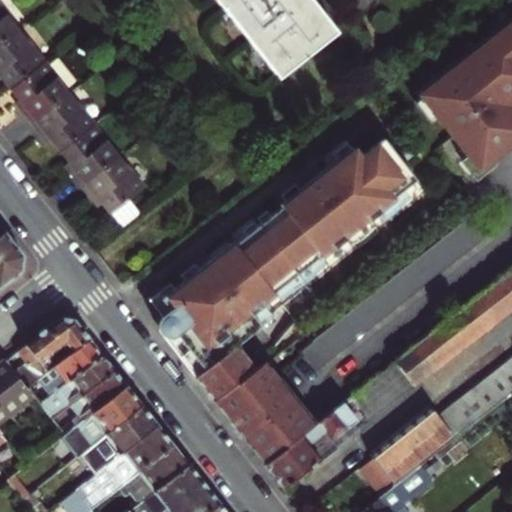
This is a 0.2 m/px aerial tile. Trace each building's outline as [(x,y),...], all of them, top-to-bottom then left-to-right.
[(216,0),(280,80),(336,35),(308,0),(216,0)] [(0,35),(16,24),(0,3),(0,35)] [(511,10),(421,85),(426,91),(419,97),(435,117),(443,111),(458,130),(448,138),(479,176),(501,159),(495,151),(500,147),(506,153),(509,151),(511,148),(511,144),(508,140),(511,137),(511,112),(505,104),(511,98),(511,10)] [(0,71),(2,74),(9,82),(41,56),(16,24),(0,35),(0,71)] [(41,56),(9,82),(17,93),(21,99),(18,101),(31,116),(66,88),(41,56)] [(51,136),(58,145),(91,119),(66,88),(31,116),(43,132),(46,130),(51,136)] [(68,164),(80,180),(116,151),(91,119),(58,145),(65,153),(72,162),(68,164)] [(175,288),(162,299),(171,310),(165,315),(164,316),(163,317),(162,318),(161,320),(160,321),(160,322),(160,324),(160,325),(160,327),(160,329),(161,330),(162,331),(162,333),(164,333),(165,334),(167,335),(168,335),(169,336),(171,336),(172,336),(174,335),(175,335),(177,334),(177,333),(190,349),(181,356),(193,371),(197,368),(200,373),(197,376),(216,400),(257,367),(239,345),(261,326),(274,316),(273,314),(265,305),(277,295),(275,292),(298,274),(321,255),(324,258),(347,239),(349,243),(352,241),(373,224),(375,222),(372,219),(380,213),(396,200),(393,197),(405,188),(417,179),(384,137),(360,156),(352,146),(351,147),(336,159),(308,182),(304,185),(293,193),(289,197),(285,200),(280,204),(282,207),(271,215),(262,223),(257,227),(247,235),(236,243),(234,241),(231,243),(213,257),(209,261),(202,266),(198,270),(185,280),(175,288)] [(346,141),(332,153),(336,159),(351,147),(346,141)] [(116,151),(80,180),(93,196),(97,194),(103,200),(120,223),(138,208),(128,194),(142,183),(116,151)] [(289,197),(293,193),(304,185),(308,182),(306,180),(291,191),(288,188),(280,194),(285,200),(289,197)] [(411,195),(405,188),(393,197),(396,200),(380,213),(385,220),(390,216),(391,215),(392,214),(393,213),(394,212),(395,211),(396,210),(397,209),(398,208),(399,208),(400,207),(401,206),(402,205),(402,204),(403,203),(404,202),(405,201),(406,200),(407,199),(408,198),(409,197),(410,196),(411,195)] [(257,218),(262,223),(271,215),(267,210),(257,218)] [(491,232),(475,212),(302,350),(318,369),(491,232)] [(243,229),(247,235),(257,227),(253,221),(243,229)] [(377,230),(373,224),(352,241),(356,247),(357,246),(359,245),(360,245),(361,244),(362,243),(362,242),(363,242),(364,241),(365,240),(366,240),(367,239),(368,238),(369,237),(370,236),(371,236),(372,235),(373,234),(374,233),(375,232),(376,231),(377,230)] [(7,233),(0,238),(0,289),(22,272),(25,256),(18,247),(7,233)] [(211,254),(213,257),(231,243),(229,240),(211,254)] [(327,262),(324,258),(321,255),(298,274),(275,292),(277,295),(281,300),(287,294),(288,294),(290,293),(291,292),(293,291),(295,290),(296,289),(298,288),(300,287),(301,286),(303,285),(304,284),(306,283),(307,281),(309,280),(310,279),(312,278),(313,276),(314,275),(316,273),(317,272),(318,271),(320,269),(321,268),(327,262)] [(197,261),(180,274),(185,280),(198,270),(202,266),(197,261)] [(357,404),(370,419),(414,384),(416,387),(511,311),(511,271),(428,338),(352,398),(357,404)] [(162,299),(175,288),(170,282),(151,297),(165,315),(171,310),(162,299)] [(18,349),(40,377),(91,339),(83,330),(74,318),(60,316),(18,349)] [(171,344),(181,356),(190,349),(177,333),(177,334),(175,335),(174,335),(172,336),(171,336),(169,336),(168,335),(167,335),(165,334),(164,333),(162,333),(171,344)] [(91,339),(40,377),(28,386),(34,394),(40,402),(102,353),(96,346),(91,339)] [(40,402),(52,417),(114,368),(109,361),(102,353),(40,402)] [(431,405),(369,454),(373,460),(394,486),(419,466),(511,392),(511,357),(439,416),(431,405)] [(0,432),(4,439),(26,466),(59,438),(65,433),(52,417),(40,402),(34,394),(28,386),(6,359),(0,363),(0,432)] [(242,434),(268,466),(318,425),(266,360),(257,367),(216,400),(242,434)] [(114,368),(52,417),(65,433),(127,385),(120,376),(114,368)] [(82,453),(86,450),(142,404),(134,394),(127,385),(65,433),(59,438),(82,453)] [(277,478),(287,490),(339,448),(334,440),(355,422),(347,412),(357,404),(352,398),(318,425),(268,466),(277,478)] [(80,470),(88,480),(111,461),(159,425),(151,415),(142,404),(86,450),(82,453),(80,455),(87,464),(80,470)] [(90,511),(141,471),(175,445),(165,433),(159,425),(111,461),(88,480),(47,511),(90,511)] [(134,508),(168,481),(190,464),(182,455),(175,445),(141,471),(90,511),(103,511),(124,495),(134,508)] [(372,484),(382,496),(394,486),(373,460),(361,470),(372,484)] [(190,464),(168,481),(134,508),(128,511),(145,511),(147,511),(148,511),(161,511),(165,509),(167,511),(177,511),(197,496),(207,486),(198,474),(190,464)] [(382,496),(361,511),(408,511),(404,505),(432,482),(419,466),(394,486),(382,496)] [(6,481),(22,500),(30,494),(15,474),(6,481)] [(209,511),(219,505),(213,496),(211,493),(207,486),(197,496),(177,511),(209,511)] [(40,494),(36,489),(30,494),(22,500),(30,511),(46,511),(35,498),(40,494)]
